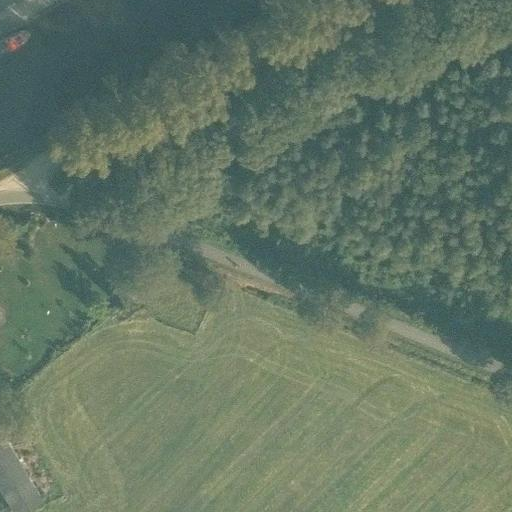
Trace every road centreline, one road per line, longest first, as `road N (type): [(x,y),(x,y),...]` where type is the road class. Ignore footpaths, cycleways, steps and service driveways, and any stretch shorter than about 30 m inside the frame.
road 1 (unclassified): [(0,200),(20,196),(86,209),(511,375)]
road 2 (track): [(0,193),(350,0)]
